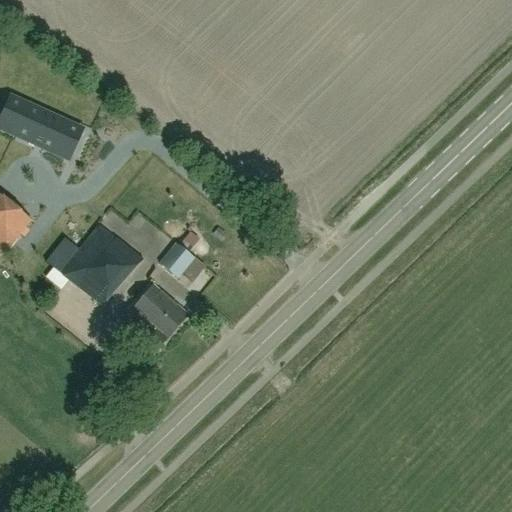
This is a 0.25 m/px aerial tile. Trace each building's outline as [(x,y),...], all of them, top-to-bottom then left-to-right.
[(0,118),(0,129),(14,136),(68,160),(82,131),(28,106),(9,98),(0,118)] [(122,212),(137,191),(114,174),(99,195),(122,212)] [(142,185),(123,214),(135,222),(155,193),(142,185)] [(0,247),(6,253),(32,221),(0,195),(0,247)] [(99,225),(79,249),(65,238),(45,262),(61,275),(60,276),(101,307),(143,259),(99,225)] [(176,281),(193,261),(174,245),(157,265),(176,281)] [(120,324),(137,339),(170,300),(153,285),(130,312),(120,324)] [(165,341),(188,314),(170,300),(137,339),(154,353),(164,341),(165,341)]
